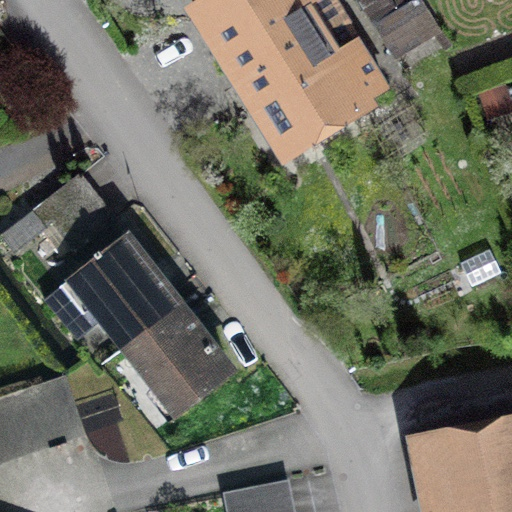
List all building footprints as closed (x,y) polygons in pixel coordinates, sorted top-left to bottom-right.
[(340,0),(237,0),(194,28),(289,176),(406,102),(340,0)] [(198,0),(206,11),(224,0),(198,0)] [(408,0),(358,0),(353,3),(399,76),(440,52),(408,0)] [(75,178),(33,214),(68,256),(111,220),(75,178)] [(122,346),(181,302),(135,242),(77,287),(122,346)] [(181,302),(122,346),(183,425),(242,381),(181,302)] [(69,379),(37,390),(55,441),(87,430),(69,379)] [(511,511),(511,423),(426,440),(439,511),(511,511)] [(297,511),(293,493),(230,506),(231,511),(297,511)]
